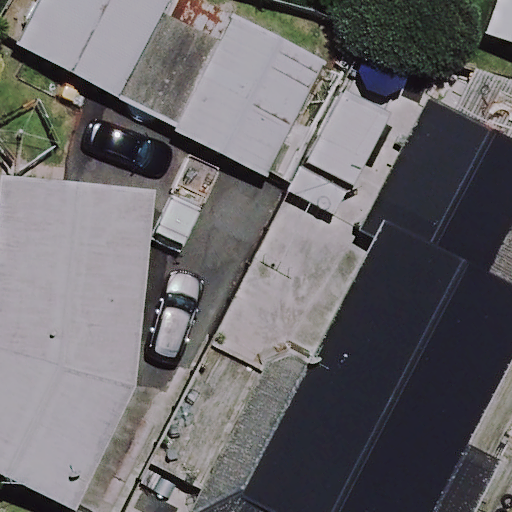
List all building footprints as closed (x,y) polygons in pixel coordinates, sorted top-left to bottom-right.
[(319,65),(186,0),(42,0),(16,54),(265,175),(319,65)] [(511,0),(494,0),(480,42),(511,53),(511,0)] [(277,192),(337,224),(390,124),(331,92),(277,192)] [(511,155),(412,112),(356,241),(370,247),(308,388),(270,371),(208,511),(476,511),(494,471),(464,457),(511,347),(511,155)] [(0,493),(37,511),(77,511),(141,386),(150,193),(0,185),(0,493)]
